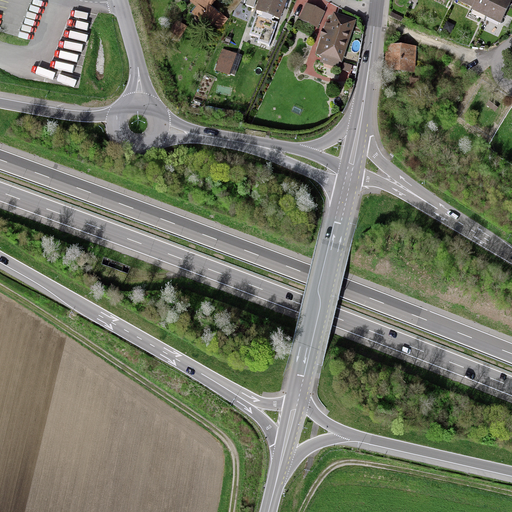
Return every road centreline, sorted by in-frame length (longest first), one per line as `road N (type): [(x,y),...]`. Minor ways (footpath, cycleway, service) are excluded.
road 1 (motorway): [(511,354),(0,159)]
road 2 (motorway): [(0,192),(511,386)]
road 3 (motorway): [(0,256),(250,403)]
road 4 (track): [(301,511),(328,470),(352,462),(511,495)]
road 5 (secondary): [(298,395),(342,204)]
road 6 (motorway): [(349,434),(511,471)]
road 7 (motorway): [(120,113),(75,116),(0,103)]
